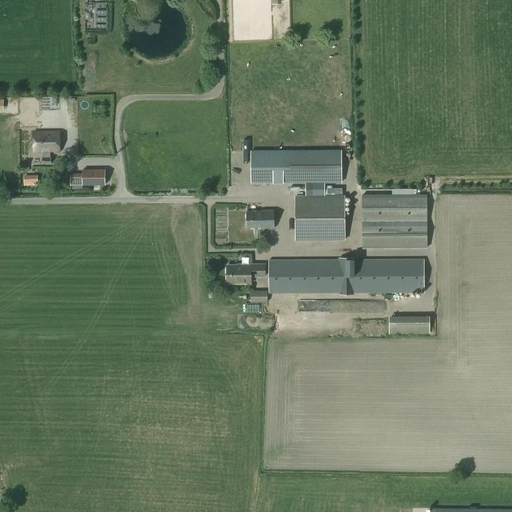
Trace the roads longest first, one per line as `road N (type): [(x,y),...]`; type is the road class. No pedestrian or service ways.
road 1 (unclassified): [(121,199),(118,108),(137,98),(201,98),(220,88),(219,0)]
road 2 (unknown): [(278,198),(291,246),(351,253),(352,196)]
road 3 (unclassified): [(121,199),(285,198)]
road 4 (unclassified): [(0,200),(121,199)]
